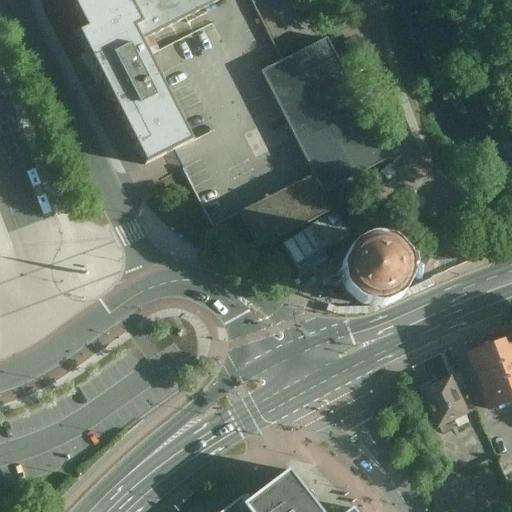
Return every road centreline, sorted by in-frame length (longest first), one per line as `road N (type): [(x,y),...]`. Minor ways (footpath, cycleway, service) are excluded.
road 1 (residential): [(14,0),(158,284)]
road 2 (tertiary): [(304,369),(198,436),(111,511)]
road 3 (tertiary): [(511,284),(383,330),(304,369)]
road 4 (residential): [(158,284),(189,279),(236,293),(265,315),(304,369)]
road 5 (residential): [(304,369),(338,425),(411,511)]
road 6 (residential): [(54,355),(158,284)]
